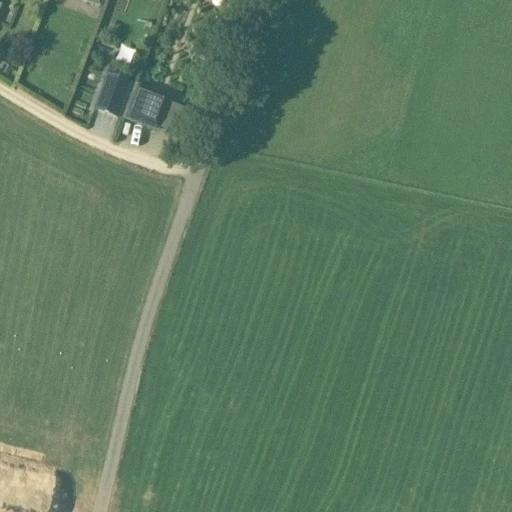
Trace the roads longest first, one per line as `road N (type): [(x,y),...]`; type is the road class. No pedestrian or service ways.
road 1 (residential): [(98,511),(143,330),(194,174)]
road 2 (residential): [(194,174),(104,148),(0,88)]
road 3 (residential): [(194,174),(253,0)]
